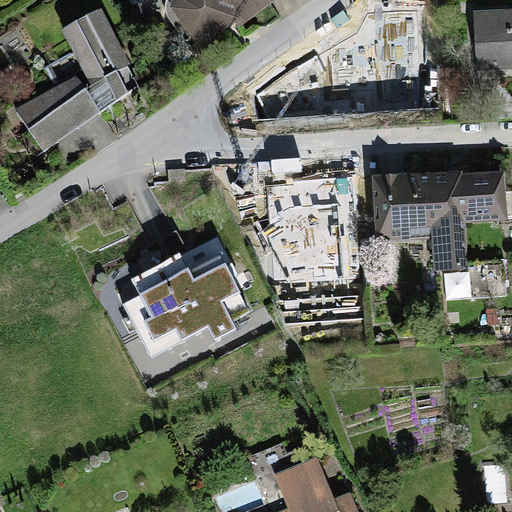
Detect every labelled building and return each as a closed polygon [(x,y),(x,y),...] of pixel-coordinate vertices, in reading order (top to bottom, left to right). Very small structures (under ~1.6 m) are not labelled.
[(235,24),(267,1),(266,0),(176,0),(174,5),(176,12),(185,24),(192,24),(204,40),(231,19),(235,24)] [(511,11),(474,14),(476,64),(511,61),(511,11)] [(16,112),(43,152),(138,87),(98,12),(63,31),(93,85),(85,91),(77,79),(16,112)] [(372,92),(418,89),(414,18),(368,21),(372,92)] [(456,179),(378,184),(382,237),(409,235),(408,219),(433,218),(438,300),(506,296),(503,260),(461,263),(458,218),(500,215),(498,179),(468,181),(469,198),(457,199),(456,179)] [(345,251),(341,190),(300,194),(300,198),(267,201),(270,244),(303,242),(304,254),(345,251)] [(249,314),(219,256),(122,306),(150,360),(207,330),(214,343),(236,332),(231,323),(249,314)] [(356,511),(350,495),(334,502),(317,461),(286,474),(300,507),(288,511),(356,511)]
